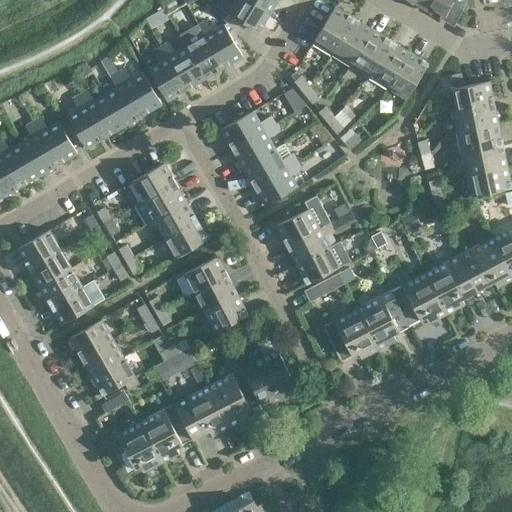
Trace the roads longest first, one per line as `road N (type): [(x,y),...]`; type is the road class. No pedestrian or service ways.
road 1 (residential): [(342,425),(186,125)]
road 2 (tertiary): [(0,295),(129,511)]
road 3 (residential): [(0,232),(186,125)]
road 4 (tertiary): [(342,425),(511,336)]
road 5 (residential): [(186,125),(266,76),(318,0)]
road 6 (residential): [(511,53),(457,50),(380,0)]
